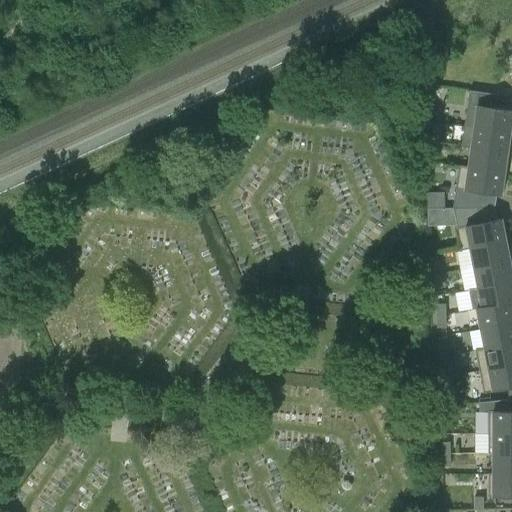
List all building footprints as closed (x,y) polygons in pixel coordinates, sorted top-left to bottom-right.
[(475,126),(511,132),(511,128),(511,109),(478,105),(475,126)] [(439,109),(431,109),(432,121),(440,121),(439,109)] [(511,132),(475,126),(472,148),(508,153),(511,132)] [(441,142),(441,131),(432,131),(433,142),(441,142)] [(434,147),(425,147),(426,158),(434,158),(434,147)] [(469,169),(505,174),(508,153),(472,148),(469,167),(469,169)] [(480,192),(502,195),(505,174),(469,169),(469,167),(460,165),(453,208),(478,208),(480,192)] [(427,193),(427,209),(445,208),(445,192),(427,193)] [(471,246),(507,239),(503,218),(481,223),(458,228),(462,249),(471,247),(471,246)] [(471,246),(471,247),(476,267),(511,260),(507,239),(471,246)] [(440,266),(437,254),(429,256),(431,267),(440,266)] [(480,287),(511,280),(511,266),(511,260),(476,267),(480,287)] [(446,286),(445,275),(436,275),(437,286),(446,286)] [(484,309),(511,302),(511,280),(480,287),(470,289),(474,309),(478,308),(484,307),(484,309)] [(483,330),(511,323),(511,302),(484,309),(484,307),(478,308),(483,330)] [(437,304),(437,316),(447,314),(446,304),(437,304)] [(447,327),(447,314),(437,316),(438,327),(447,327)] [(0,321),(0,336),(7,337),(8,323),(0,321)] [(487,348),(511,343),(511,323),(483,330),(487,348)] [(511,343),(487,348),(477,350),(481,372),(511,365),(511,343)] [(438,357),(448,356),(447,345),(438,345),(438,357)] [(448,369),(448,356),(438,357),(439,369),(448,369)] [(511,365),(481,372),(484,393),(511,387),(511,365)] [(449,405),(449,394),(440,395),(441,405),(449,405)] [(493,432),(511,432),(511,410),(511,411),(511,399),(480,402),(481,411),(493,411),(493,432)] [(493,454),(511,453),(511,432),(493,432),(493,454)] [(451,454),(451,442),(442,442),(442,454),(451,454)] [(511,453),(493,454),(493,473),(493,475),(511,475),(511,453)] [(451,454),(442,454),(442,465),(451,465),(451,454)] [(511,475),(493,475),(493,473),(489,473),(489,497),(511,496),(511,475)]
